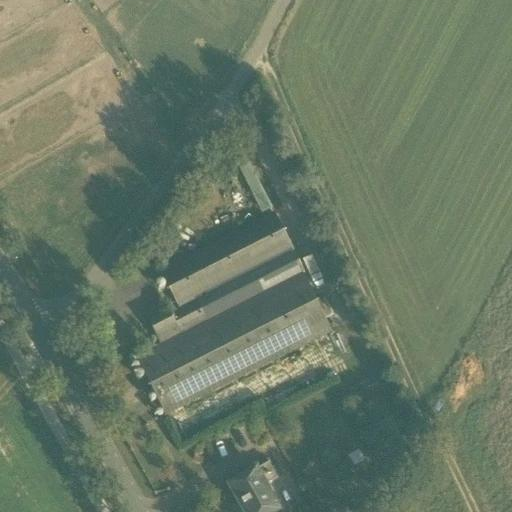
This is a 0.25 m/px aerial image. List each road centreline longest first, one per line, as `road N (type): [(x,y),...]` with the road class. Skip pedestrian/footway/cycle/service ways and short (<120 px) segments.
road 1 (unclassified): [(37,343),(153,205),(253,66),(287,0)]
road 2 (tertiary): [(135,511),(37,343)]
